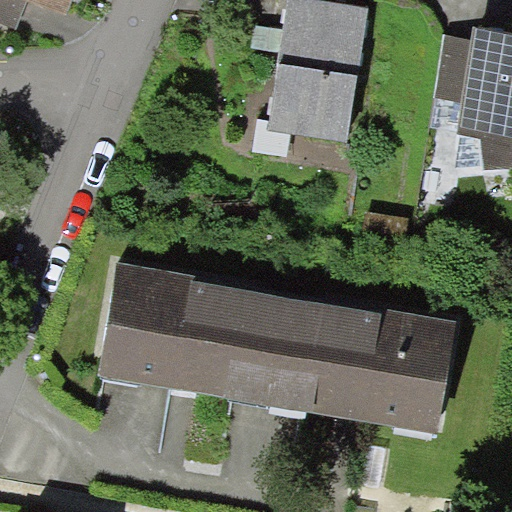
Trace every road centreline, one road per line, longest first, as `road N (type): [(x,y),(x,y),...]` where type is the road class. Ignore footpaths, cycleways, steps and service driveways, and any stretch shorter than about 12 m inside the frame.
road 1 (unknown): [(0,412),(196,477),(359,511)]
road 2 (residential): [(0,363),(109,86)]
